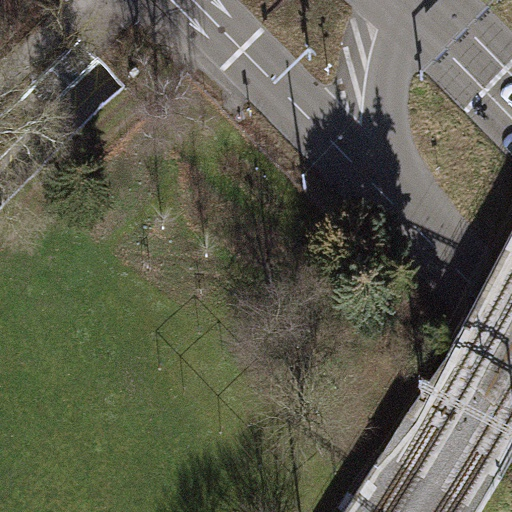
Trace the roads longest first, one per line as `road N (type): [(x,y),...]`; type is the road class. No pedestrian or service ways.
road 1 (primary): [(188,0),(403,214)]
road 2 (tertiary): [(387,0),(371,133),(403,214)]
road 3 (primary): [(403,214),(511,326)]
road 4 (primary): [(511,103),(403,0)]
